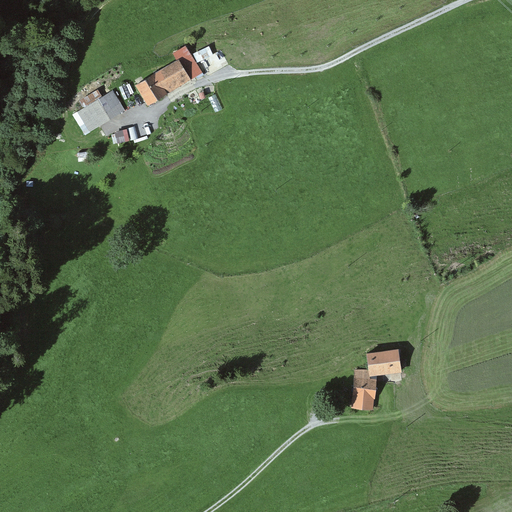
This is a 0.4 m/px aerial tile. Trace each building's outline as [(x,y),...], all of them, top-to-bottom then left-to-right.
[(189,54),(134,87),(147,108),(202,75),(189,54)] [(113,91),(72,116),(84,136),(125,112),(113,91)] [(119,142),(130,141),(129,128),(118,129),(119,142)] [(399,352),(366,356),(368,371),(369,378),(402,374),(399,352)] [(354,371),(351,409),(372,411),(373,400),(374,400),(376,381),(370,380),(369,378),(368,371),(354,371)]
